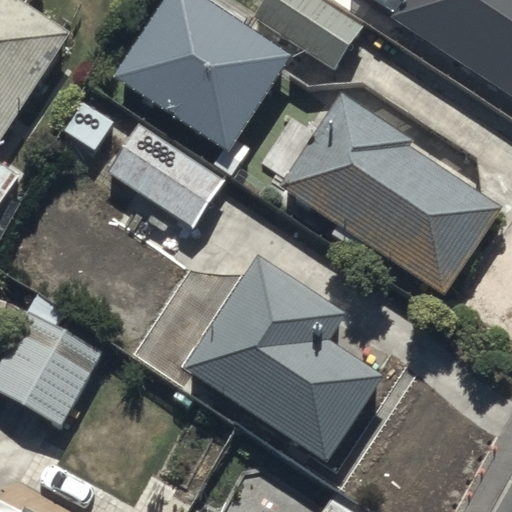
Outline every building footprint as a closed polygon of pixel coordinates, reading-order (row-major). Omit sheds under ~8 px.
[(172,0),(115,85),(120,89),(221,156),(211,171),(231,184),(250,156),(243,151),(296,70),(244,35),(253,22),(336,78),(365,34),(315,0),(270,0),(260,16),(236,0),(172,0)] [(511,0),(408,0),(392,25),(395,27),(511,104),(511,0)] [(0,152),(68,47),(0,3),(0,152)] [(345,100),(281,192),(446,306),(507,218),(415,154),(418,150),(345,100)] [(228,187),(141,129),(110,177),(142,198),(117,235),(171,271),(228,187)] [(0,225),(26,181),(0,165),(0,225)] [(266,264),(189,378),(332,475),(390,388),(334,350),(353,322),(266,264)] [(40,300),(0,372),(0,399),(62,433),(103,358),(62,335),(71,317),(40,300)]
